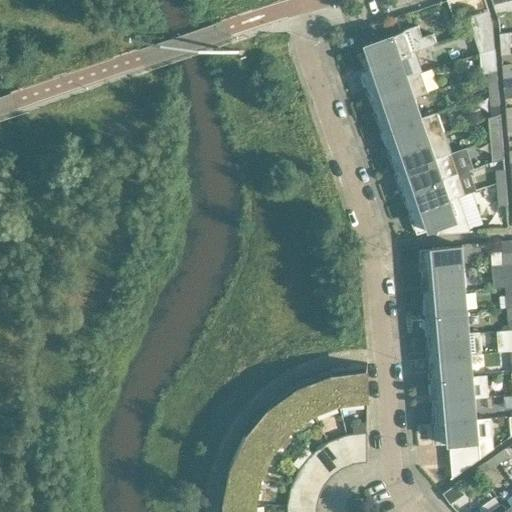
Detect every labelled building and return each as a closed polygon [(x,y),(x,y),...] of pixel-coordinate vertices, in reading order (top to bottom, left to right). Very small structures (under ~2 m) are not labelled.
[(447,0),(455,22),(466,18),(460,0),(447,0)] [(472,0),(460,0),(466,18),(478,14),(472,0)] [(472,0),(478,14),(489,10),(485,0),(472,0)] [(495,9),(506,5),(504,0),(492,0),(494,5),(495,9)] [(511,2),(506,5),(495,9),(496,12),(511,10),(511,2)] [(361,57),(365,68),(401,56),(402,59),(413,55),(412,52),(437,44),(434,33),(423,37),(418,25),(406,29),(396,34),(367,44),(367,43),(366,43),(370,55),(361,57)] [(500,34),(501,46),(510,45),(509,33),(500,34)] [(482,75),(488,72),(497,70),(495,48),(480,53),(482,75)] [(413,55),(402,59),(401,56),(365,68),(368,74),(363,77),(368,90),(408,77),(402,59),(413,55)] [(511,66),(511,64),(503,64),(504,77),(511,75),(511,66)] [(490,94),(499,93),(497,70),(488,72),(490,94)] [(375,94),(370,97),(374,108),(375,111),(381,110),(380,109),(415,97),(428,93),(421,72),(408,77),(373,89),(374,89),(375,94)] [(499,93),(490,94),(492,116),(501,113),(499,93)] [(422,117),(415,97),(380,109),(381,110),(382,115),(377,117),(382,131),(422,117)] [(384,138),(389,152),(444,133),(437,112),(422,117),(382,131),(382,132),(388,130),(389,135),(384,138)] [(502,124),(490,125),(491,137),(503,136),(502,124)] [(391,158),(396,172),(451,153),(444,133),(389,152),(395,151),(396,156),(391,158)] [(503,136),(491,137),(492,149),(504,148),(503,136)] [(458,174),(451,153),(396,172),(396,173),(402,171),(403,176),(398,179),(403,193),(458,174)] [(496,170),(497,182),(506,182),(505,170),(496,170)] [(405,199),(410,213),(460,196),(463,195),(465,194),(458,174),(403,193),(409,191),(410,197),(405,199)] [(506,182),(497,182),(499,207),(508,206),(506,182)] [(417,217),(412,220),(416,230),(417,234),(430,230),(430,231),(432,231),(431,230),(437,228),(439,233),(438,233),(438,234),(473,231),(473,230),(470,230),(459,196),(415,211),(416,212),(417,217)] [(511,253),(511,240),(502,241),(503,251),(504,265),(511,264),(511,253)] [(422,271),(422,272),(464,268),(462,246),(434,248),(434,247),(433,247),(433,248),(420,249),(421,265),(427,265),(428,271),(422,271)] [(466,290),(464,268),(422,272),(423,286),(429,287),(429,292),(424,293),(466,290)] [(425,314),(425,315),(468,311),(466,290),(424,293),(425,308),(431,308),(431,314),(425,314)] [(500,308),(507,307),(506,296),(499,296),(500,308)] [(470,333),(468,311),(425,315),(427,329),(433,330),(433,335),(427,336),(470,333)] [(429,358),(472,354),(481,354),(480,332),(470,333),(427,336),(429,351),(434,351),(435,357),(429,357),(429,358)] [(473,376),(472,354),(429,358),(430,373),(436,373),(437,378),(437,379),(473,376)] [(330,367),(339,403),(366,399),(367,399),(367,363),(366,363),(366,366),(331,370),(330,367)] [(313,413),(339,403),(330,367),(329,368),(330,371),(297,384),(296,381),(295,381),(313,413)] [(437,378),(431,379),(431,383),(432,394),(438,394),(439,400),(475,397),(489,396),(488,387),(485,387),(484,375),(473,376),(437,379),(437,378)] [(266,402),(265,403),(290,429),(313,413),(295,381),(296,384),(268,405),(266,402)] [(439,400),(433,400),(434,416),(440,416),(440,421),(435,422),(477,419),(475,397),(439,400)] [(272,451),(290,429),(265,403),(267,406),(245,433),(242,431),(272,451)] [(441,444),(450,444),(452,477),(451,478),(451,479),(480,458),(477,419),(435,422),(436,437),(441,437),(441,444)] [(226,464),(226,465),(260,476),(272,451),(242,431),(241,432),(244,434),(229,465),(226,464)] [(353,444),(367,442),(367,432),(352,434),(353,444)] [(328,441),(333,450),(346,446),(342,436),(328,441)] [(323,458),(333,450),(328,441),(317,450),(323,458)] [(495,456),(500,462),(510,455),(505,449),(495,456)] [(495,456),(476,469),(481,476),(500,462),(495,456)] [(300,468),(308,474),(317,464),(309,457),(300,468)] [(255,504),(260,476),(226,465),(225,465),(229,466),(222,501),(219,501),(255,504)] [(303,486),(308,474),(300,468),(293,482),(303,486)] [(457,483),(443,493),(450,503),(464,493),(457,483)] [(287,506),(297,506),(300,493),(290,491),(287,506)] [(255,511),(255,504),(219,501),(219,502),(222,502),(222,511),(255,511)] [(502,504),(507,511),(511,511),(511,506),(507,510),(502,503),(502,504)]
